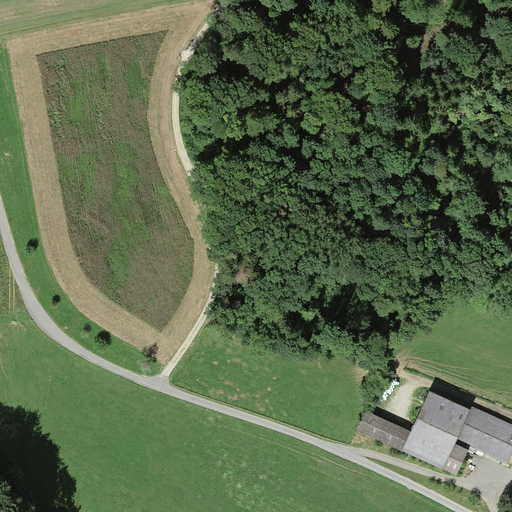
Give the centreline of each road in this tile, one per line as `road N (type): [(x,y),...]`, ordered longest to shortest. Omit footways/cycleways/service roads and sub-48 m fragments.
road 1 (unclassified): [(0,214),(28,305),(50,333),(96,360),(376,468),(460,511)]
road 2 (track): [(156,384),(213,295),(220,255),(176,138),(174,101),(183,64),(228,0)]
road 3 (track): [(191,173),(257,171),(281,181),(316,218),(420,280),(511,304)]
road 4 (track): [(0,35),(173,0)]
